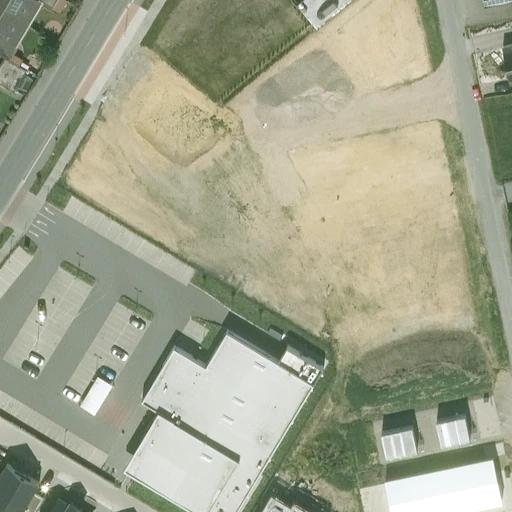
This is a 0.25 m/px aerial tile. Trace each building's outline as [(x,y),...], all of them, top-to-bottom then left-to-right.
[(0,0),(0,7),(24,22),(29,25),(29,24),(24,21),(36,0),(0,0)] [(24,22),(0,7),(0,40),(9,46),(10,44),(24,22)] [(9,46),(0,40),(0,54),(10,60),(17,48),(10,44),(9,46)] [(511,45),(503,48),(511,82),(511,81),(511,45)] [(27,71),(5,57),(0,64),(0,83),(14,92),(27,71)] [(198,241),(191,249),(221,275),(228,267),(198,241)] [(137,474),(200,511),(236,511),(324,367),(295,350),(286,365),(228,331),(207,365),(176,347),(144,400),(159,409),(136,449),(148,456),(137,474)] [(444,511),(502,500),(494,457),(386,479),(392,511),(444,511)] [(37,483),(8,466),(0,478),(0,506),(9,511),(19,511),(32,491),(37,483)] [(34,511),(43,498),(32,491),(19,511),(34,511)] [(84,507),(73,501),(71,504),(60,498),(51,511),(83,511),(82,511),(84,507)] [(293,511),(275,501),(268,511),(293,511)]
